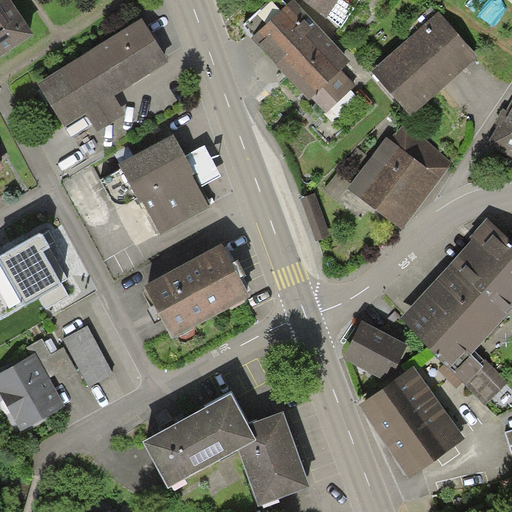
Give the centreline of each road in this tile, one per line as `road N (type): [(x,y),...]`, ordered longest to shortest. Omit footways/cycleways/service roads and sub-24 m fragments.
road 1 (secondary): [(192,0),(307,315)]
road 2 (residential): [(307,315),(386,272),(459,209),(511,196)]
road 3 (residential): [(158,393),(51,190)]
road 4 (secondary): [(307,315),(380,511)]
road 5 (residential): [(158,393),(307,315)]
road 6 (residential): [(34,473),(58,442),(158,393)]
